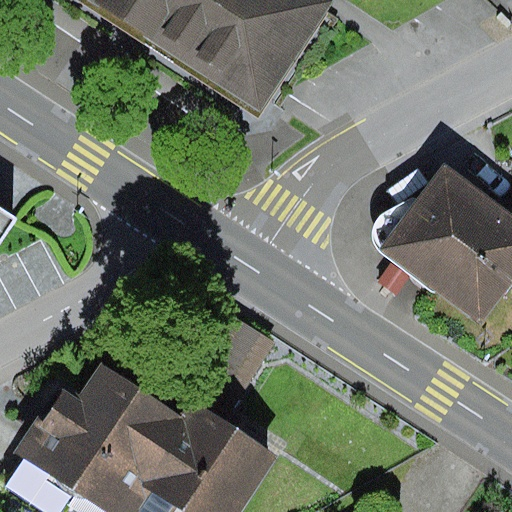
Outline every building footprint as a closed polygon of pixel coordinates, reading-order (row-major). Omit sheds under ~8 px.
[(97,0),(271,115),(345,5),(337,0),(97,0)] [(432,174),(375,252),(468,320),(511,260),(511,202),(497,222),(432,174)] [(0,251),(25,215),(0,198),(0,251)] [(93,396),(80,416),(186,481),(220,427),(161,389),(128,368),(105,404),(93,396)] [(186,481),(175,498),(196,511),(275,511),(307,463),(228,414),(220,427),(186,481)] [(98,494),(127,511),(166,511),(175,498),(186,481),(80,416),(68,436),(59,430),(41,458),(50,464),(98,494)] [(50,464),(30,495),(56,511),(86,511),(98,494),(50,464)]
